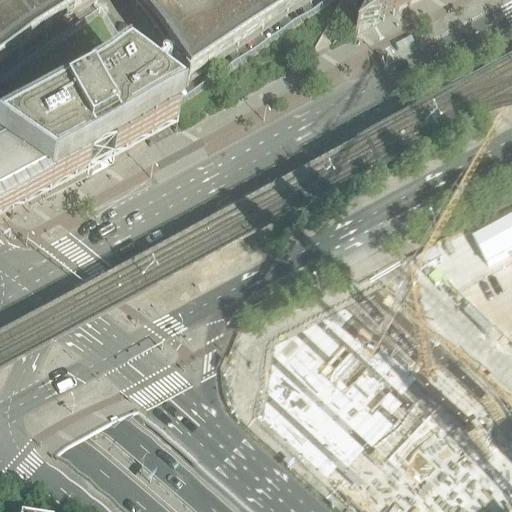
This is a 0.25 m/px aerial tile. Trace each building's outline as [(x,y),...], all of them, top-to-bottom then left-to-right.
[(0,0),(0,70),(101,1),(102,0),(124,0),(186,89),(315,0),(0,0)] [(375,0),(375,1),(353,40),(359,36),(377,33),(372,29),(399,15),(409,9),(426,0),(375,0)] [(0,227),(8,224),(9,223),(12,221),(35,209),(47,203),(50,201),(85,182),(87,181),(86,179),(83,174),(92,170),(100,165),(107,161),(110,166),(111,168),(148,148),(151,146),(159,142),(173,134),(176,133),(132,101),(122,94),(122,93),(120,94),(110,100),(107,101),(34,141),(30,142),(8,154),(5,156),(0,158),(0,227)] [(448,103),(414,121),(428,147),(462,128),(448,103)] [(270,346),(260,422),(357,511),(511,511),(511,496),(466,424),(339,309),(270,346)]
